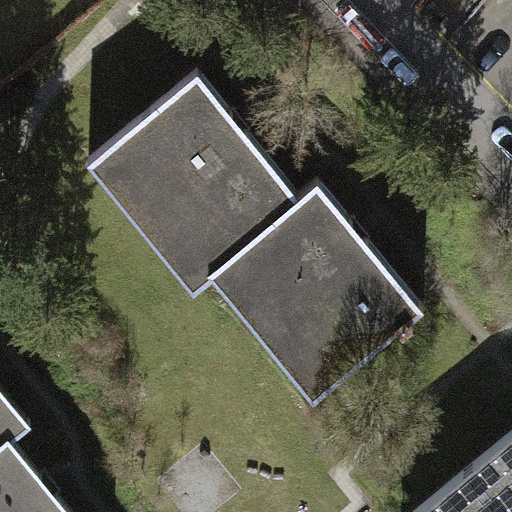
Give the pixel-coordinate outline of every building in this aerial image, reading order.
[(198,67),(101,146),(157,215),(146,224),(162,243),(173,234),(202,270),(300,191),(246,125),(239,130),(226,115),(233,109),(198,67)] [(300,191),(202,270),(206,275),(226,259),(263,304),(251,314),(266,332),(278,323),(327,383),(399,324),(404,330),(414,321),(409,316),(424,304),(366,233),(359,239),(346,223),(353,218),(318,175),(300,191)] [(457,451),(511,409),(511,389),(500,374),(436,423),(457,451)] [(23,424),(0,396),(0,443),(4,440),(23,424)] [(511,511),(511,430),(423,503),(431,511),(511,511)] [(62,511),(4,440),(0,443),(0,511),(62,511)]
